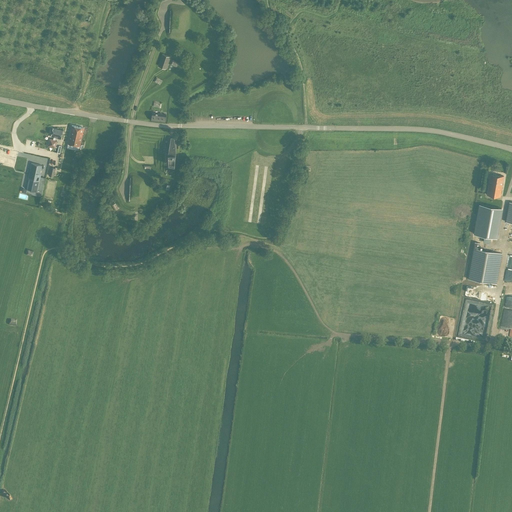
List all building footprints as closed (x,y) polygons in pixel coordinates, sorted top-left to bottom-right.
[(171,11),(171,16),(170,30),(170,33),(172,33),(173,31),(179,31),(179,15),(173,14),(173,13),(172,11),(171,11)] [(166,68),(170,56),(163,54),(158,65),(166,68)] [(218,73),(211,71),(209,77),(216,79),(218,73)] [(163,82),(157,78),(154,82),(159,86),(163,82)] [(165,122),(166,114),(152,113),(152,120),(165,122)] [(72,125),(68,143),(80,145),(84,128),(72,125)] [(53,128),(51,137),(61,139),(64,130),(53,128)] [(58,140),(50,138),(48,146),(56,148),(58,140)] [(169,149),(168,154),(168,155),(168,164),(173,165),(175,165),(176,149),(175,138),(171,138),(169,149)] [(30,178),(31,179),(29,188),(33,189),(33,190),(39,191),(41,183),(40,183),(42,177),(43,177),(43,174),(42,173),(44,165),(34,163),(30,178)] [(490,173),(487,194),(500,196),(504,176),(490,173)] [(140,178),(132,178),(132,199),(139,199),(140,178)] [(114,205),(117,211),(122,208),(119,203),(115,204),(114,205)] [(480,204),(475,233),(491,236),(492,228),(498,229),(501,208),(480,204)] [(485,281),(491,251),(474,248),(468,278),(485,281)] [(491,251),(485,281),(497,284),(502,253),(491,251)] [(501,318),(500,329),(510,330),(511,321),(507,320),(506,324),(503,324),(504,319),(501,318)] [(15,496),(6,486),(2,490),(3,491),(6,489),(8,492),(6,494),(7,495),(9,493),(12,496),(10,498),(11,499),(15,496)]
